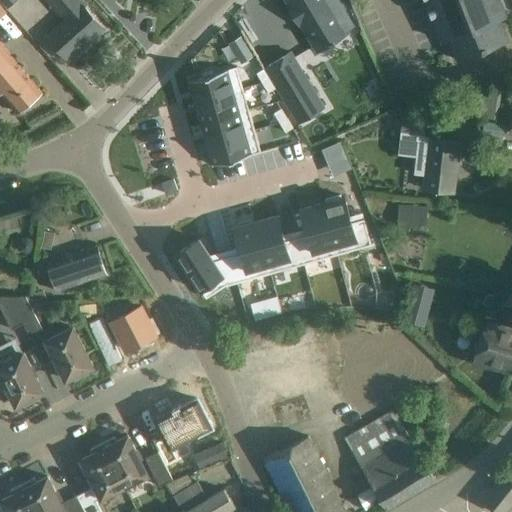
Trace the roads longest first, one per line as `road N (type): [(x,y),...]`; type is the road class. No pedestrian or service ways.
road 1 (residential): [(203,348),(3,448)]
road 2 (residential): [(73,143),(108,118),(221,0)]
road 3 (residential): [(265,511),(203,348)]
road 4 (residential): [(203,348),(131,238)]
road 5 (unclassified): [(410,511),(484,465),(511,433)]
